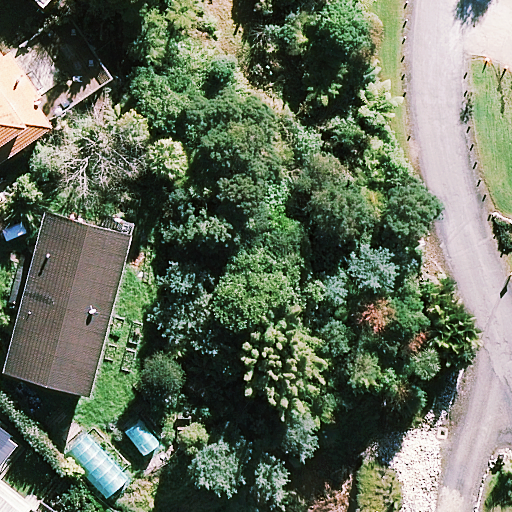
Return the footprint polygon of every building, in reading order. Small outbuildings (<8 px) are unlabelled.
[(71,22),(11,62),(0,45),(0,165),(56,127),(52,121),(111,81),(71,22)] [(132,232),(49,211),(8,373),(92,394),(132,232)] [(0,262),(9,253),(0,243),(0,262)] [(490,426),(493,388),(464,365),(426,386),(424,423),(453,441),(490,426)] [(0,467),(18,445),(0,430),(0,467)]
